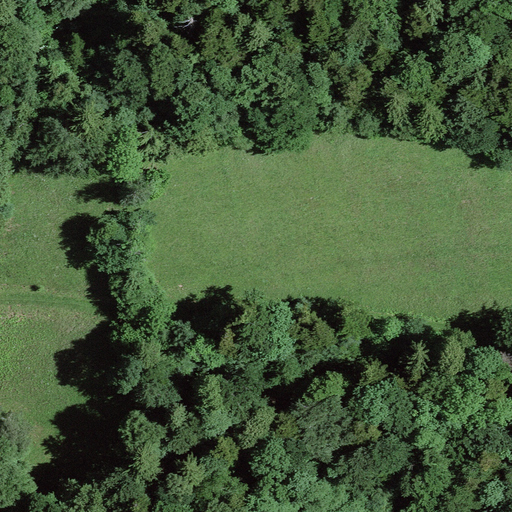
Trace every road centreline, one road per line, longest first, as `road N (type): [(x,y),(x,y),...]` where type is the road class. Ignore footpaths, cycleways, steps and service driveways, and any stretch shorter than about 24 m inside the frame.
road 1 (track): [(511,114),(365,103),(266,49),(168,42),(0,123)]
road 2 (track): [(511,334),(263,333),(71,304),(0,303)]
